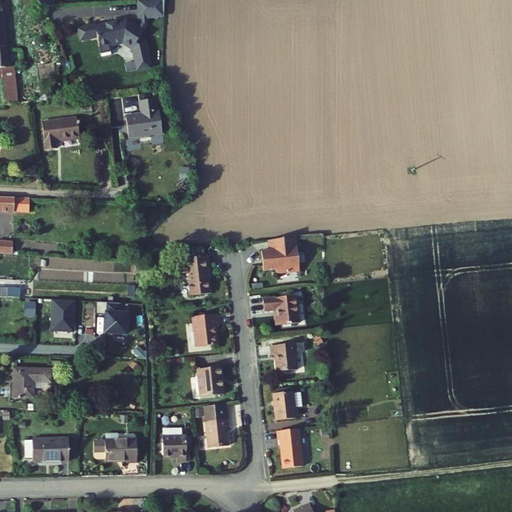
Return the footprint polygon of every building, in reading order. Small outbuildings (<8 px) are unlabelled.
[(149,21),(166,21),(165,5),(141,6),(142,22),(144,22),(149,21)] [(149,21),(144,22),(144,27),(140,32),(144,35),(149,29),(149,21)] [(83,43),(99,40),(101,50),(125,46),(126,48),(131,52),(133,52),(135,53),(138,74),(152,71),(147,44),(142,40),(145,36),(144,35),(140,32),(129,25),(118,26),(118,25),(117,25),(117,26),(110,27),(108,27),(108,28),(98,30),(98,29),(81,32),(83,43)] [(128,120),(130,142),(164,138),(162,116),(158,117),(157,104),(142,106),(143,119),(128,120)] [(79,120),(44,126),(49,153),(59,151),(58,144),(82,140),(79,120)] [(0,200),(0,215),(25,217),(26,201),(0,200)] [(274,249),(266,249),(267,265),(282,264),(282,269),(306,265),(302,237),(273,240),(274,249)] [(0,257),(10,258),(10,248),(0,246),(0,257)] [(208,246),(196,248),(197,259),(208,258),(208,246)] [(210,259),(208,258),(197,259),(183,260),(184,275),(190,274),(192,298),(213,295),(210,259)] [(0,299),(20,302),(21,294),(0,292),(0,299)] [(298,294),(265,297),(266,310),(278,309),(279,314),(277,314),(278,324),(301,322),(298,294)] [(35,316),(35,302),(24,301),(24,316),(35,316)] [(56,305),(56,336),(77,336),(77,305),(56,305)] [(124,306),(99,305),(99,318),(110,318),(110,335),(131,336),(131,316),(124,316),(124,306)] [(220,314),(194,317),(197,348),(219,346),(217,329),(221,329),(220,314)] [(297,342),(273,345),(273,353),(278,353),(279,371),(298,369),(297,342)] [(15,368),(14,397),(33,398),(34,380),(51,381),(52,369),(15,368)] [(225,368),(201,370),(203,396),(227,394),(225,368)] [(301,391),(280,392),(282,416),(303,414),(301,391)] [(229,420),(205,421),(207,447),(227,445),(226,430),(230,430),(229,420)] [(300,428),(278,430),(279,438),(281,438),(283,467),(303,465),(300,428)] [(185,438),(161,438),(161,460),(174,461),(174,465),(185,465),(185,438)] [(71,440),(35,440),(35,441),(26,442),(26,459),(34,459),(35,463),(71,462),(71,440)] [(140,441),(108,442),(97,442),(97,453),(108,453),(109,462),(129,462),(129,465),(140,465),(140,441)] [(293,511),(291,511),(312,511),(308,502),(292,509),(293,511)]
